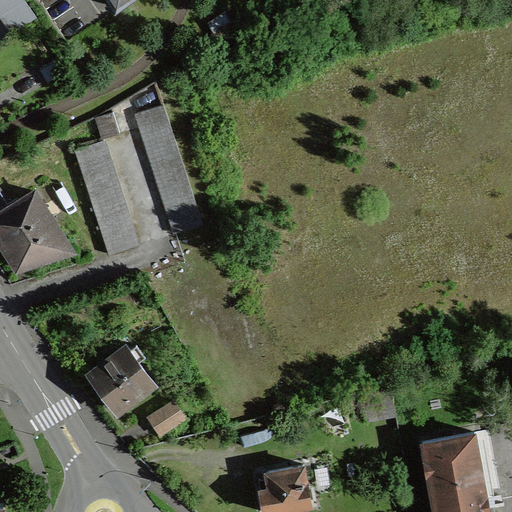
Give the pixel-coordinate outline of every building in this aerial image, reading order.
[(25,0),(0,0),(0,26),(6,35),(36,16),(25,0)] [(220,39),(235,29),(229,22),(214,31),(220,39)] [(39,69),(48,81),(69,68),(61,55),(39,69)] [(203,222),(163,103),(136,111),(175,231),(203,222)] [(119,131),(113,110),(96,115),(103,136),(119,131)] [(109,253),(137,243),(103,139),(75,148),(109,253)] [(11,204),(0,211),(0,238),(18,266),(72,248),(35,189),(11,204)] [(0,201),(0,211),(11,204),(6,197),(0,201)] [(126,344),(90,372),(117,408),(153,380),(138,360),(145,355),(136,343),(129,348),(126,344)] [(174,399),(149,415),(159,432),(185,416),(174,399)] [(498,511),(484,433),(434,442),(446,511),(498,511)] [(303,463),(306,477),(313,476),(310,461),(303,463)] [(311,502),(306,477),(303,463),(267,469),(268,475),(269,485),(261,487),(260,487),(265,510),(311,502)] [(259,477),(261,487),(269,485),(268,475),(259,477)]
